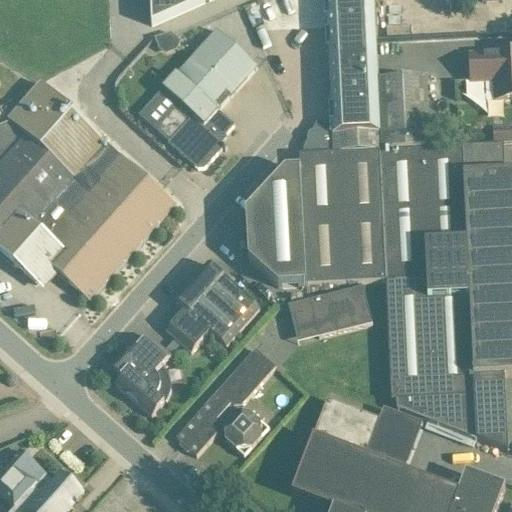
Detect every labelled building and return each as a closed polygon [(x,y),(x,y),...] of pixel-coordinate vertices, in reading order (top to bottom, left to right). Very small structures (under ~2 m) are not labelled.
[(150,0),(152,28),(215,0),(150,0)] [(350,65),(377,63),(373,0),(326,0),(330,66),(350,65)] [(203,131),(219,114),(258,71),(216,33),(163,93),(178,108),(203,131)] [(511,103),(511,55),(493,56),(494,58),(469,59),(471,86),(494,84),(495,104),(511,103)] [(0,60),(0,106),(39,85),(0,60)] [(378,82),(377,63),(350,65),(330,66),(333,125),(316,125),(312,134),(308,142),(303,151),(303,157),(380,153),(378,82)] [(378,82),(380,153),(380,155),(429,152),(426,80),(378,82)] [(177,209),(162,196),(106,146),(107,145),(42,87),(9,124),(0,127),(0,255),(16,270),(17,270),(24,277),(36,287),(50,271),(90,306),(177,209)] [(203,131),(178,108),(160,127),(160,134),(171,143),(168,146),(198,173),(205,173),(223,152),(225,154),(228,151),(221,145),(235,129),(219,114),(203,131)] [(492,147),(511,146),(511,128),(491,130),(492,147)] [(380,155),(380,153),(303,157),(303,158),(299,159),(300,174),(286,174),(246,217),(248,264),(278,291),(306,289),(385,285),(391,404),(396,403),(396,413),(433,427),(477,444),(508,456),(504,379),(511,378),(511,177),(505,177),(503,150),(503,148),(455,151),(429,152),(380,155)] [(226,351),(260,313),(224,281),(209,268),(176,305),(189,317),(184,322),(181,319),(167,335),(192,357),(210,337),(226,351)] [(363,291),(310,304),(320,341),(372,328),(363,291)] [(172,361),(148,340),(137,353),(132,348),(111,371),(122,381),(116,388),(152,421),(166,406),(167,404),(169,402),(170,399),(171,396),(171,393),(171,391),(171,388),(171,385),(170,382),(169,380),(168,377),(166,375),(165,373),(163,371),(172,361)] [(270,433),(244,410),(277,373),(256,354),(176,442),(197,461),(218,437),(218,429),(225,429),(225,444),(245,461),(259,446),(270,433)] [(497,511),(505,493),(466,478),(459,496),(404,475),(422,427),(384,413),(380,423),(327,404),(292,498),(330,511),(497,511)] [(15,511),(20,508),(24,511),(29,511),(54,486),(18,459),(21,455),(20,454),(0,475),(0,500),(12,511),(15,511)] [(54,486),(29,511),(68,511),(82,497),(75,490),(76,489),(69,483),(68,484),(61,478),(54,486)]
